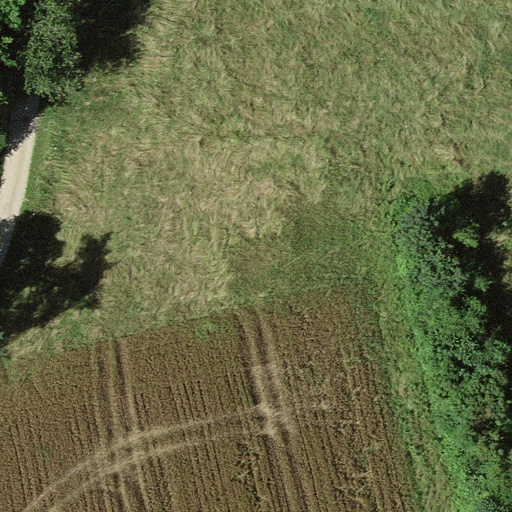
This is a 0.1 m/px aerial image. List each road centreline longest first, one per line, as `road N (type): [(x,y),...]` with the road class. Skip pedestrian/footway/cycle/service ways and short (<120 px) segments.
road 1 (track): [(0,259),(16,219),(32,70),(22,0)]
road 2 (track): [(384,0),(511,28)]
